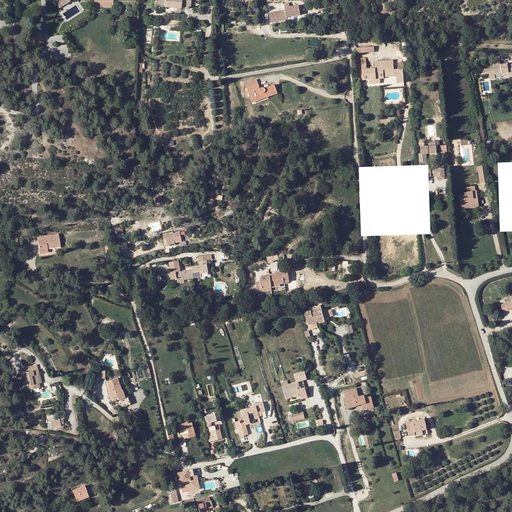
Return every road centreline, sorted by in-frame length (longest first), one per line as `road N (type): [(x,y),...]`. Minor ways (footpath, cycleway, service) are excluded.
road 1 (residential): [(359,511),(337,441),(326,436),(193,465),(177,459),(129,275)]
road 2 (unclassified): [(511,421),(470,286),(511,269)]
road 3 (unclassified): [(396,511),(504,458),(511,445)]
